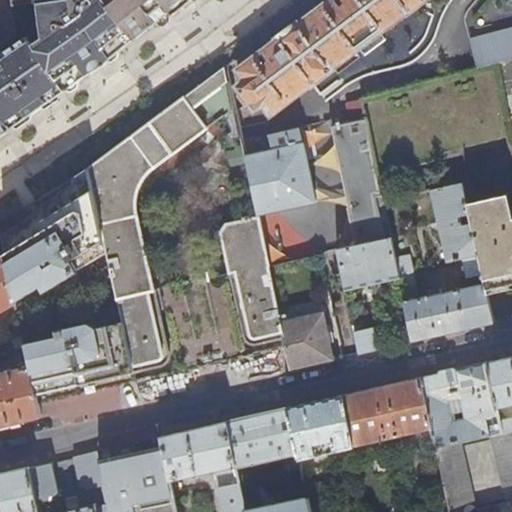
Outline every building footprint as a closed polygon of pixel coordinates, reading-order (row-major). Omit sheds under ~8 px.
[(0,52),(0,136),(12,128),(31,115),(28,109),(44,98),(48,103),(71,87),(92,72),(88,65),(103,55),(108,61),(135,39),(170,11),(173,14),(182,7),(190,0),(45,0),(38,1),(42,24),(0,52)] [(264,103),(272,112),(311,83),(312,84),(333,68),(332,67),(407,10),(408,12),(423,0),(329,0),(299,23),(298,21),(277,37),(278,38),(238,68),(246,78),(238,84),(243,92),(240,95),(246,104),(250,101),(256,109),(264,103)] [(511,58),(511,28),(476,39),(483,66),(497,62),(511,58)] [(483,66),(362,98),(378,174),(511,138),(511,129),(508,114),(497,62),(483,66)] [(134,371),(163,364),(167,360),(169,355),(169,350),(137,210),(137,200),(137,194),(138,186),(142,179),(147,171),(155,164),(236,106),(227,64),(87,166),(112,277),(123,322),(134,371)] [(355,230),(358,244),(384,239),(384,237),(375,194),(382,193),(378,174),(362,98),(353,100),(357,112),(332,119),(350,206),(349,206),(354,231),(355,230)] [(305,142),(247,155),(258,212),(317,200),(305,142)] [(0,233),(0,237),(4,254),(14,300),(40,284),(50,299),(74,285),(112,277),(87,166),(73,175),(72,180),(57,189),(56,193),(48,197),(41,202),(40,207),(24,217),(25,219),(0,233)] [(468,276),(483,272),(468,202),(463,182),(432,189),(447,259),(463,256),(468,276)] [(511,199),(511,193),(468,202),(483,272),(485,281),(486,287),(498,284),(511,280),(511,199)] [(280,314),(259,215),(250,217),(249,214),(244,215),(245,218),(227,221),(222,229),(244,331),(246,336),(248,339),(252,341),(257,342),(285,336),(280,314)] [(347,288),(400,276),(396,256),(391,236),(384,237),(384,239),(358,244),(339,248),(347,288)] [(494,321),(486,287),(485,281),(420,297),(411,253),(396,256),(400,276),(413,339),(451,330),(494,321)] [(0,256),(0,309),(14,301),(14,300),(4,254),(0,256)] [(287,313),(280,314),(285,336),(286,345),(290,367),(314,362),(333,357),(323,312),(288,319),(287,313)] [(136,380),(134,371),(123,322),(96,328),(89,323),(56,330),(58,336),(24,343),(29,364),(37,401),(76,392),(75,386),(79,380),(93,377),(96,388),(136,380)] [(361,351),(380,347),(375,325),(356,329),(361,351)] [(0,355),(17,346),(13,338),(0,345),(0,355)] [(511,354),(511,355),(487,360),(496,406),(511,402),(511,417),(499,420),(502,432),(511,430),(511,354)] [(487,423),(499,420),(496,406),(487,360),(437,372),(420,376),(431,428),(433,436),(443,434),(446,445),(462,441),(490,435),(487,423)] [(40,414),(37,401),(29,364),(22,365),(23,367),(0,372),(0,422),(0,423),(40,414)] [(343,394),(353,446),(431,428),(420,376),(377,386),(343,394)] [(300,458),(353,446),(343,394),(316,400),(289,406),(300,458)] [(302,467),(300,458),(289,406),(257,413),(227,421),(237,467),(283,456),(285,466),(290,470),(302,467)] [(246,511),(246,510),(237,467),(227,421),(194,428),(162,435),(164,444),(171,480),(216,469),(225,511),(246,511)] [(511,484),(511,430),(502,432),(491,435),(503,486),(511,484)] [(466,511),(478,509),(462,441),(446,445),(435,447),(448,511),(466,511)] [(177,511),(171,480),(164,444),(134,451),(99,459),(104,483),(107,501),(109,511),(177,511)] [(88,487),(104,483),(99,459),(97,450),(75,455),(81,483),(88,487)] [(51,461),(30,466),(36,497),(56,493),(57,491),(58,489),(51,461)] [(39,511),(36,497),(30,466),(0,472),(0,511),(39,511)] [(311,511),(308,496),(246,510),(246,511),(311,511)] [(109,511),(107,501),(92,504),(94,511),(109,511)]
